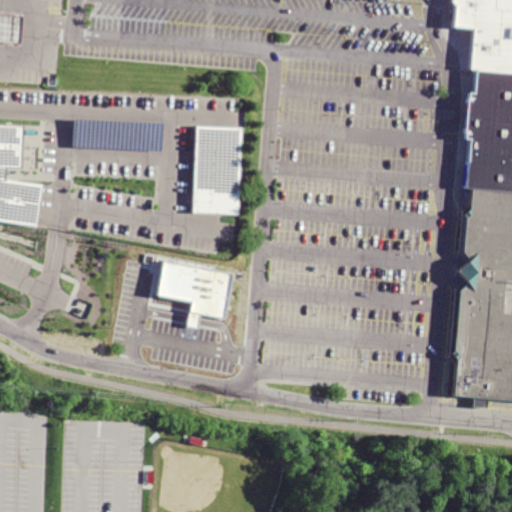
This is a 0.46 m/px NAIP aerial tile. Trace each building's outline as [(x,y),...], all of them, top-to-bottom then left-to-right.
[(511,72),(511,0),(447,0),(447,1),(451,2),(449,25),(469,26),(465,68),(472,69),(511,72)] [(0,12),(0,39),(24,42),(26,15),(0,12)] [(511,191),(511,72),(472,69),(470,92),(463,91),(459,136),(466,137),(462,187),(511,191)] [(71,118),(70,146),(158,150),(159,122),(71,118)] [(193,125),(190,212),(235,214),(238,127),(193,125)] [(0,224),(36,230),(37,230),(43,186),(6,181),(7,169),(23,169),(25,128),(0,126),(0,224)] [(511,191),(462,187),(447,356),(453,357),(450,393),(511,398),(511,191)]
